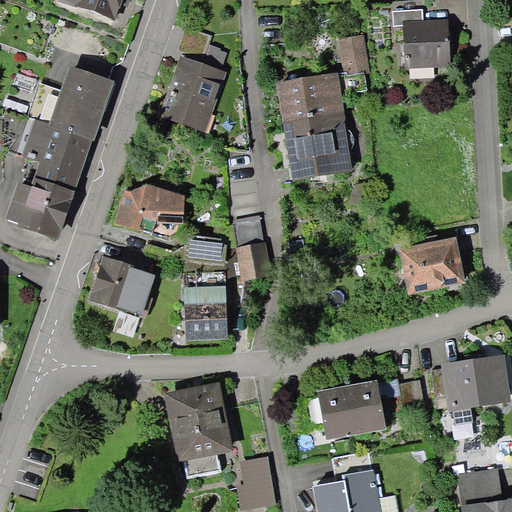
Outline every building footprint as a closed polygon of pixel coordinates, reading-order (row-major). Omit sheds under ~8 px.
[(57,0),(57,1),(111,21),(117,5),(124,8),(127,0),(57,0)] [(448,66),(446,26),(421,27),(420,12),(390,13),(391,29),(401,28),(403,68),(448,66)] [(293,181),(348,172),(336,97),(364,92),(361,76),(366,75),(360,41),(339,44),(344,75),(325,78),(277,86),(291,169),(293,181)] [(207,115),(220,79),(179,65),(161,115),(189,124),(194,111),(207,115)] [(107,83),(71,71),(62,97),(37,89),(26,121),(38,125),(26,160),(41,165),(32,192),(18,187),(6,223),(53,239),(62,214),(78,167),(101,99),(107,83)] [(10,88),(30,94),(35,79),(15,73),(10,88)] [(124,196),(115,225),(165,241),(175,236),(178,227),(179,201),(144,190),(141,201),(124,196)] [(259,235),(257,222),(231,226),(240,281),(266,277),(263,260),(259,235)] [(432,240),(414,244),(416,251),(400,255),(408,295),(460,284),(451,244),(434,247),(432,240)] [(224,248),(185,244),(183,262),(222,266),(224,248)] [(138,317),(150,278),(103,263),(90,301),(138,317)] [(185,339),(225,338),(222,275),(182,277),(185,339)] [(464,359),(465,366),(443,369),(443,370),(429,372),(433,402),(448,399),(450,410),(504,402),(498,361),(477,364),(477,357),(464,359)] [(414,412),(409,384),(395,386),(400,414),(414,412)] [(375,385),(345,391),(353,435),(383,430),(375,385)] [(230,450),(226,450),(214,390),(167,399),(179,460),(181,460),(185,481),(219,474),(218,470),(230,468),(228,461),(232,460),(230,450)] [(324,441),(353,435),(345,391),(316,396),(324,441)] [(289,435),(303,432),(297,404),(283,407),(289,435)] [(251,507),(266,504),(258,463),(243,465),(251,507)] [(347,483),(311,489),(315,511),(376,511),(370,473),(346,477),(347,483)] [(455,479),(458,494),(497,488),(495,473),(455,479)] [(497,488),(458,494),(460,510),(500,504),(497,488)]
